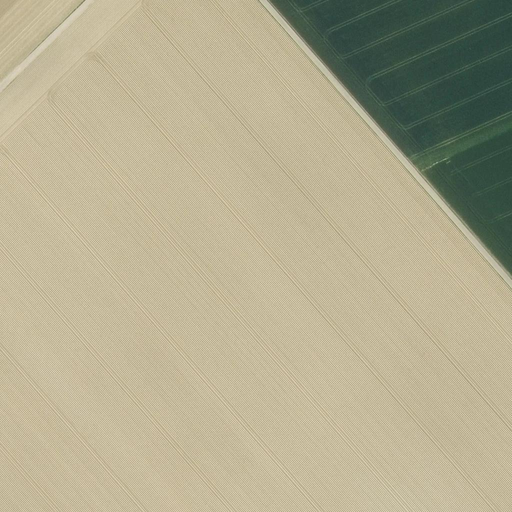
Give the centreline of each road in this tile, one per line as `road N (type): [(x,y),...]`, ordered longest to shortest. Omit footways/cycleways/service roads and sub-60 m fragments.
road 1 (track): [(260,0),(511,286)]
road 2 (track): [(0,89),(92,0)]
